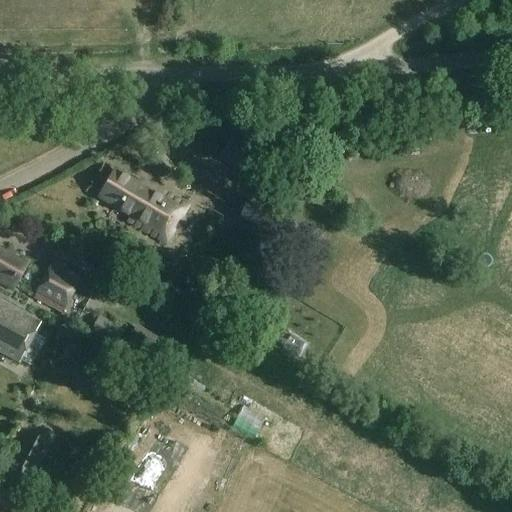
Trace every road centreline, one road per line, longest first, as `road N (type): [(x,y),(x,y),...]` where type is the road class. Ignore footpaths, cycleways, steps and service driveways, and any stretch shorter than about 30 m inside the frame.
road 1 (unclassified): [(511,55),(165,75)]
road 2 (residential): [(0,191),(127,123),(165,75)]
road 3 (unclassified): [(165,75),(0,78)]
road 4 (track): [(326,69),(458,0)]
